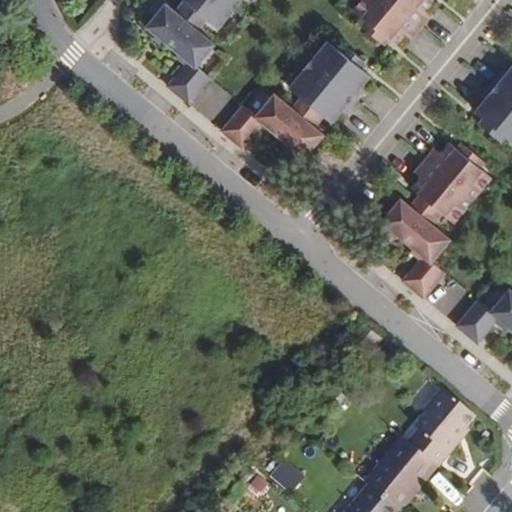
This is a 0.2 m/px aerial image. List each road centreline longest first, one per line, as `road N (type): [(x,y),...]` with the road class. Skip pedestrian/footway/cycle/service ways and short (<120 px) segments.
road 1 (residential): [(293,237),(70,55),(45,26),(36,0)]
road 2 (residential): [(501,0),(293,237)]
road 3 (residential): [(511,422),(293,237)]
